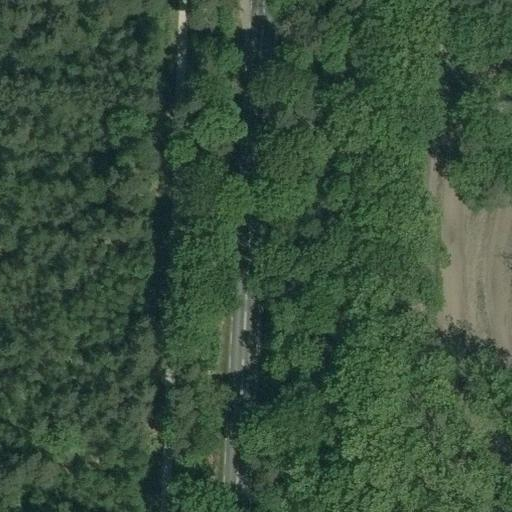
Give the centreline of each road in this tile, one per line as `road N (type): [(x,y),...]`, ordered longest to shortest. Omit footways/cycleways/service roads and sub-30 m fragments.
road 1 (track): [(442,0),(401,511)]
road 2 (secondary): [(235,511),(265,0)]
